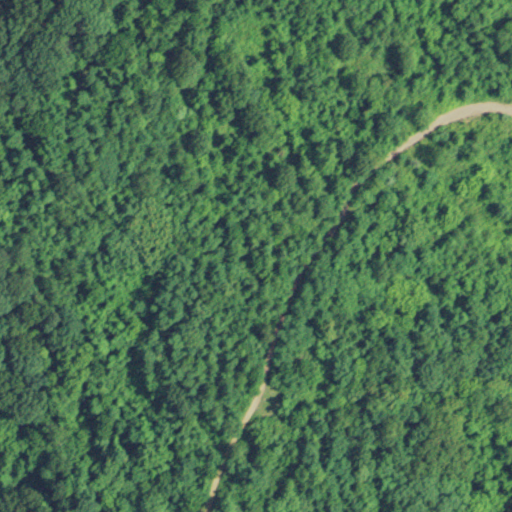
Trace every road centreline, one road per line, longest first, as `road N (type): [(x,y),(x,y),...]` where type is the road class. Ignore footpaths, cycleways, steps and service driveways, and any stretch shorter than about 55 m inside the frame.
road 1 (track): [(511,112),(487,105),(451,114),(347,195),(339,223),(290,295),(206,511)]
road 2 (track): [(226,451),(195,413),(152,322),(141,258),(59,163)]
